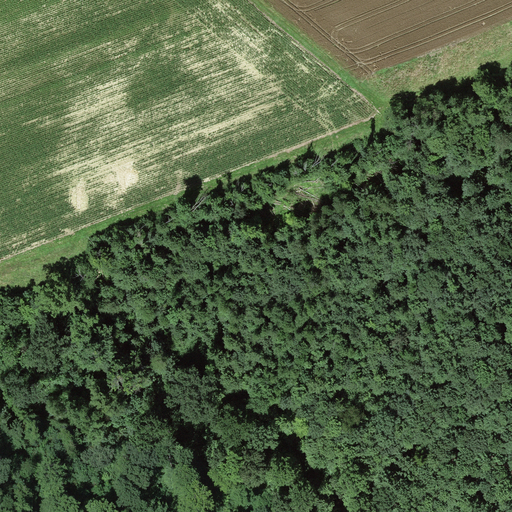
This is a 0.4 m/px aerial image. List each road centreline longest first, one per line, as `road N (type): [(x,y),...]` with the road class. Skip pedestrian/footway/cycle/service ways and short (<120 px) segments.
road 1 (track): [(251,0),(388,115),(507,385)]
road 2 (track): [(335,511),(387,463),(511,382)]
